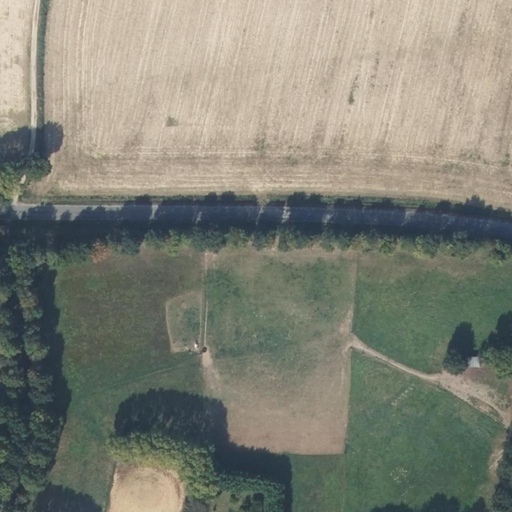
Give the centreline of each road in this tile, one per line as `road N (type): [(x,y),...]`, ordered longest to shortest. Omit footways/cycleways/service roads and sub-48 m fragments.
road 1 (track): [(38,0),(35,130),(6,235),(34,410),(18,477),(0,511)]
road 2 (tertiary): [(511,232),(304,214),(0,213)]
